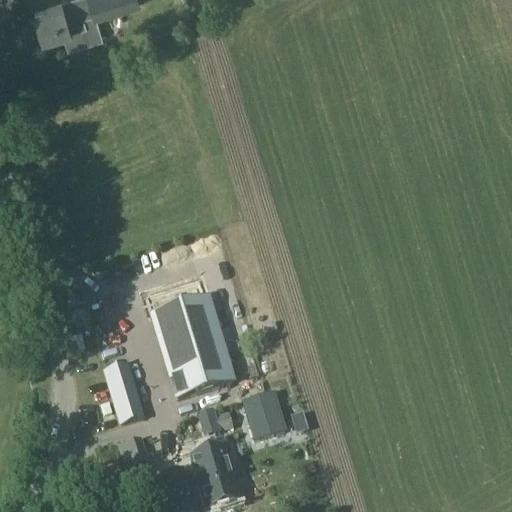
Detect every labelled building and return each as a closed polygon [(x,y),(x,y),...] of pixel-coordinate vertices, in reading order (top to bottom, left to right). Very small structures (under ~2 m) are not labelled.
[(78,0),(61,5),(34,13),(42,41),(69,33),(69,34),(180,0),(78,0)] [(177,403),(231,387),(205,302),(152,318),(177,403)] [(127,367),(102,375),(119,428),(143,423),(127,367)] [(276,390),(244,400),(256,439),(288,430),(276,390)] [(219,437),(213,414),(196,418),(203,442),(219,437)] [(140,443),(118,449),(124,473),(147,467),(140,443)] [(208,511),(238,504),(222,450),(190,459),(194,475),(192,475),(197,491),(199,490),(205,511),(208,511)] [(185,479),(172,485),(181,507),(194,501),(185,479)]
